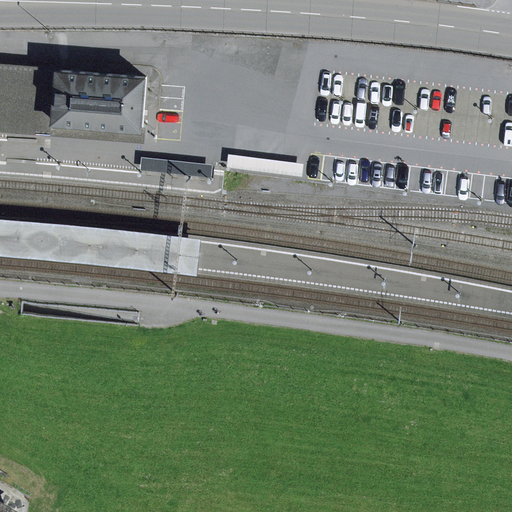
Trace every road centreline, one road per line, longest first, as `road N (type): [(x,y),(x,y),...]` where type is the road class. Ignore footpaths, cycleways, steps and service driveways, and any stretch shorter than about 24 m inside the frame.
road 1 (unclassified): [(0,288),(511,353)]
road 2 (primary): [(0,5),(243,10),(511,36)]
